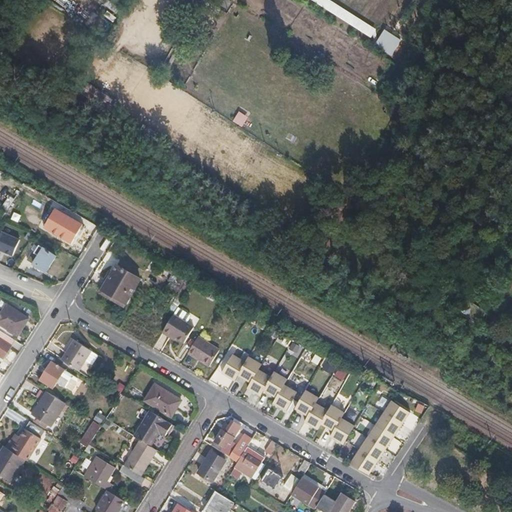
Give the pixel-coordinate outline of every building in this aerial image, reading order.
[(207,51),(234,4),(227,0),(201,0),(179,39),(205,54),(207,51)] [(329,0),(309,0),(370,38),(376,29),(329,0)] [(55,208),(50,217),(63,225),(57,234),(54,238),(69,247),(83,224),(55,208)] [(63,225),(50,217),(44,225),(57,234),(63,225)] [(20,240),(2,230),(0,232),(0,248),(11,255),(20,240)] [(56,255),(38,244),(33,252),(31,251),(26,259),(46,271),(56,255)] [(134,290),(129,287),(135,276),(116,265),(102,290),(126,303),(134,290)] [(135,276),(129,287),(134,290),(140,279),(135,276)] [(459,313),(479,325),(487,311),(468,299),(459,313)] [(0,315),(0,324),(17,335),(28,317),(7,304),(0,315)] [(194,327),(173,314),(162,332),(170,337),(171,335),(185,343),(194,327)] [(14,349),(18,342),(0,331),(0,330),(0,356),(3,358),(10,347),(14,349)] [(220,352),(198,338),(188,354),(210,368),(220,352)] [(75,341),(62,361),(79,372),(92,352),(75,341)] [(222,374),(235,382),(238,377),(247,364),(234,355),(222,374)] [(263,366),(250,358),(247,364),(238,377),(251,385),(259,371),(263,366)] [(72,374),(52,361),(41,380),(53,388),(55,385),(63,390),(72,374)] [(272,379),(259,371),(251,385),(248,390),(260,398),(263,393),(272,379)] [(288,381),(275,374),(272,379),(263,393),(276,400),(284,387),(288,381)] [(144,401),(170,418),(181,401),(155,384),(144,401)] [(284,387),(276,400),(273,406),(286,414),(297,395),(284,387)] [(308,418),(316,405),(320,400),(307,391),(295,410),(308,418)] [(51,426),(65,403),(47,392),(33,415),(51,426)] [(392,403),(384,416),(403,427),(411,415),(392,403)] [(316,405),(308,418),(305,424),(317,432),(321,426),(329,412),(316,405)] [(332,408),(329,412),(321,426),(333,434),(341,421),(345,415),(332,408)] [(151,412),(135,438),(142,441),(151,447),(160,434),(166,438),(173,427),(151,412)] [(384,416),(376,428),(395,439),(403,427),(384,416)] [(11,440),(6,447),(25,459),(27,461),(41,439),(38,437),(43,429),(30,421),(20,437),(16,444),(11,440)] [(87,447),(101,426),(93,421),(79,442),(87,447)] [(341,421),(333,434),(330,439),(343,447),(345,443),(353,431),(355,428),(341,421)] [(376,428),(369,440),(388,452),(395,439),(376,428)] [(234,438),(222,431),(215,442),(225,448),(228,443),(231,444),(234,438)] [(16,444),(20,437),(15,433),(11,440),(16,444)] [(230,458),(238,464),(239,462),(248,448),(252,441),(244,436),(230,458)] [(369,440),(361,452),(380,464),(388,452),(369,440)] [(157,451),(151,447),(142,441),(126,467),(139,475),(149,459),(151,461),(157,451)] [(271,458),(279,445),(272,441),(264,454),(271,458)] [(25,459),(6,447),(0,455),(0,474),(11,481),(25,459)] [(265,459),(248,448),(239,462),(256,473),(265,459)] [(371,478),(380,464),(361,452),(352,467),(370,478),(371,478)] [(226,462),(212,453),(199,475),(214,483),(226,462)] [(97,457),(86,477),(110,492),(113,487),(102,480),(111,466),(97,457)] [(149,459),(139,475),(142,477),(151,461),(149,459)] [(298,471),(305,476),(312,465),(305,460),(298,471)] [(142,477),(139,475),(126,467),(124,466),(121,472),(142,485),(146,479),(142,477)] [(284,479),(270,470),(261,484),(276,493),(284,479)] [(316,508),(324,495),(326,491),(304,477),(303,478),(293,494),(315,509),(316,508)] [(56,495),(58,496),(68,502),(69,503),(73,505),(76,507),(81,510),(84,505),(60,490),(56,495)] [(97,511),(118,511),(125,501),(110,492),(97,511)] [(228,511),(234,504),(218,495),(217,494),(204,511),(228,511)] [(337,503),(324,495),(316,508),(322,511),(348,511),(354,502),(342,495),(337,503)] [(61,511),(68,502),(58,496),(52,507),(50,506),(49,508),(52,510),(50,511),(61,511)] [(84,511),(81,510),(76,507),(75,509),(72,507),(73,505),(69,503),(68,511),(84,511)]
